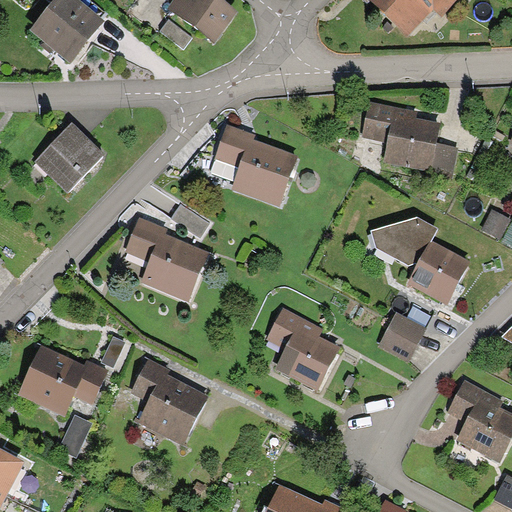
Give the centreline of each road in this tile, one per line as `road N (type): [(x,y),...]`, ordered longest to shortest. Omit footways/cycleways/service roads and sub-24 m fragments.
road 1 (residential): [(192,91),(180,137),(0,320)]
road 2 (residential): [(280,75),(511,65)]
road 3 (residential): [(511,293),(404,402),(375,445)]
road 4 (residential): [(0,95),(192,91)]
